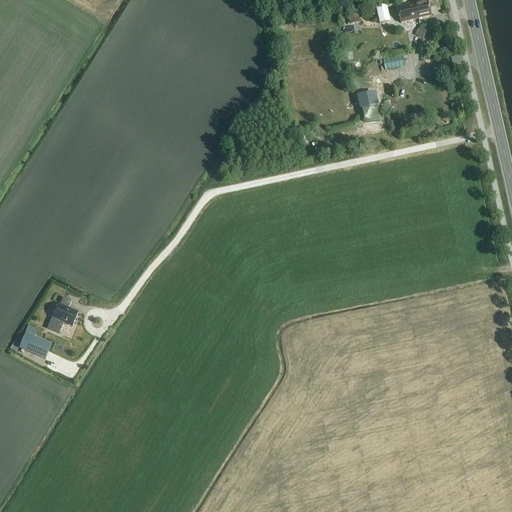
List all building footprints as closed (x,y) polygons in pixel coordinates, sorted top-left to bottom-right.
[(406,7),(397,9),(400,24),(409,22),(431,17),(428,2),(416,5),(416,4),(406,7)] [(390,23),(386,6),(376,9),(380,25),(390,23)] [(346,17),(348,25),(360,23),(359,15),(346,17)] [(420,29),(416,37),(423,40),(427,33),(420,29)] [(53,319),(49,331),(59,335),(64,324),(73,327),(78,315),(69,310),(72,302),(64,299),(61,307),(59,306),(53,319)] [(29,327),(20,349),(45,360),(52,345),(35,338),(38,331),(29,327)]
